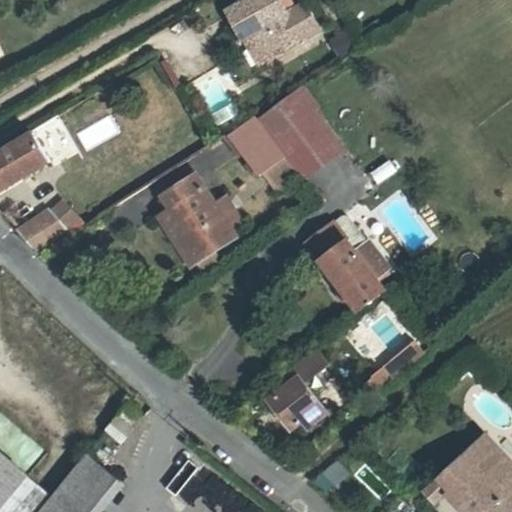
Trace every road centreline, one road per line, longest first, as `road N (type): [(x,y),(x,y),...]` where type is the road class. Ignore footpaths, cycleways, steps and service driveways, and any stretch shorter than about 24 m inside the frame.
road 1 (residential): [(314,511),(174,401),(0,240)]
road 2 (unknown): [(322,200),(253,248),(216,362),(174,401),(128,511)]
road 3 (unknown): [(183,0),(0,107)]
